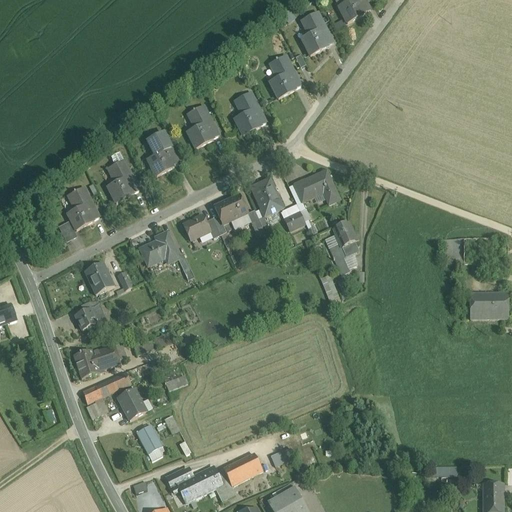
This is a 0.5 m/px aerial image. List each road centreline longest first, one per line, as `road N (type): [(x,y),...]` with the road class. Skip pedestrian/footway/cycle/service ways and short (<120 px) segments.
road 1 (secondary): [(123,511),(90,451),(30,282),(0,227)]
road 2 (track): [(30,282),(291,147)]
road 3 (track): [(511,232),(291,147)]
road 4 (track): [(291,147),(400,0)]
